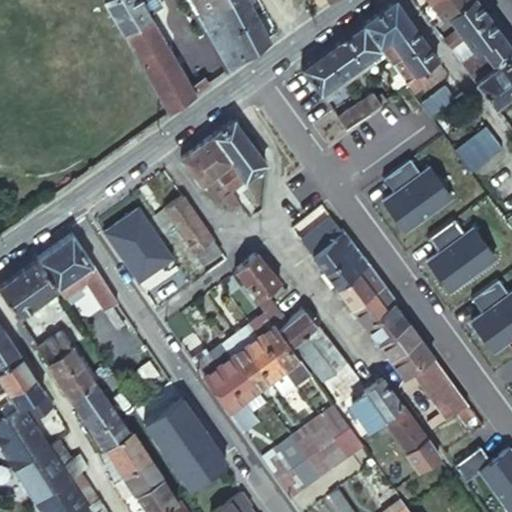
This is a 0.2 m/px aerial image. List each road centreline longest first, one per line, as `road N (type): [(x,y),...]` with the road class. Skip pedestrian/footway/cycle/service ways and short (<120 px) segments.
road 1 (residential): [(330,172),(511,426)]
road 2 (track): [(0,161),(43,168),(110,131),(123,94),(122,51),(92,0)]
road 3 (residential): [(284,511),(151,319)]
road 4 (unclassified): [(117,511),(0,310)]
road 5 (unknown): [(398,0),(511,144)]
road 6 (unclassified): [(366,360),(272,228)]
road 7 (unclassified): [(272,228),(272,154),(230,86)]
road 8 (residential): [(151,319),(68,199)]
road 9 (residential): [(256,69),(330,172)]
road 10 (unclassified): [(151,319),(222,263),(229,231)]
